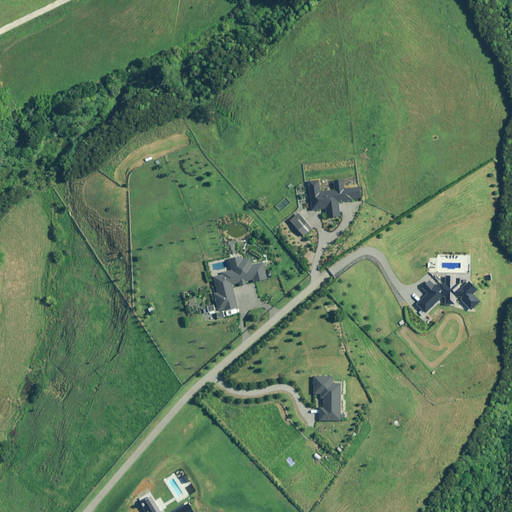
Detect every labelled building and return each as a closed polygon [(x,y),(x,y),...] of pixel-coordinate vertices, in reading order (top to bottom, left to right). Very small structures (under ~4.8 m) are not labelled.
[(319,178),(308,180),(312,210),(325,208),(326,217),(341,215),(339,201),(352,199),(352,197),(360,197),(359,186),(344,188),(343,178),(333,180),(334,189),(320,191),(319,178)] [(297,212),(289,220),(303,234),(311,227),(297,212)] [(218,311),(237,307),(232,284),(239,282),(240,285),(246,283),(246,281),(252,279),(253,281),(267,278),(263,262),(252,264),(251,257),(242,259),(241,255),(228,258),(231,269),(222,272),(222,274),(213,276),(217,291),(213,292),(218,311)] [(455,275),(446,275),(446,283),(440,283),(440,286),(436,286),(429,280),(422,287),(427,292),(416,303),(425,313),(442,296),(445,296),(445,304),(454,304),(454,296),(462,296),(463,297),(460,299),(471,310),(480,301),(473,293),(477,289),(469,280),(463,286),(459,286),(459,283),(455,283),(455,275)] [(342,383),(332,383),(332,375),(314,375),(313,394),(320,394),(320,397),(323,398),(322,407),(319,407),(319,420),(341,421),(342,383)] [(145,511),(193,511),(187,503),(172,511),(160,511),(151,496),(139,502),(145,511)]
